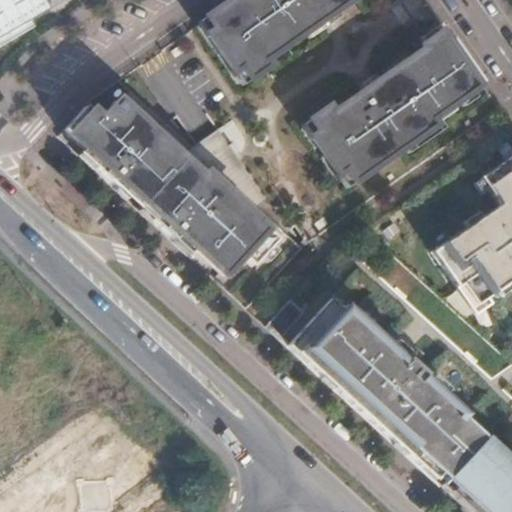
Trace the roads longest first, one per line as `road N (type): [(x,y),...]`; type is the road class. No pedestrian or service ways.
road 1 (secondary): [(314,467),(0,184)]
road 2 (secondary): [(0,215),(289,494)]
road 3 (residential): [(201,0),(96,65),(36,129),(0,149)]
